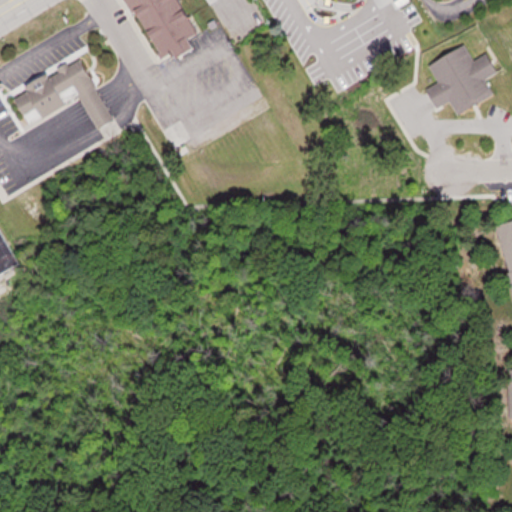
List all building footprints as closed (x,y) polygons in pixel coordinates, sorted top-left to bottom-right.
[(126,0),(178,0),(199,34),(190,40),(196,50),(179,61),(173,51),(162,57),(126,0)] [(497,96),(489,79),(501,73),(491,53),(476,61),(468,46),(432,65),(441,83),(430,89),(440,108),(454,101),(461,114),(497,96)] [(81,59),(116,118),(100,127),(76,86),(63,94),(70,106),(31,129),(13,98),(81,59)] [(511,511),(511,222),(498,226),(511,280),(511,511)] [(0,226),(22,265),(0,277),(0,226)]
